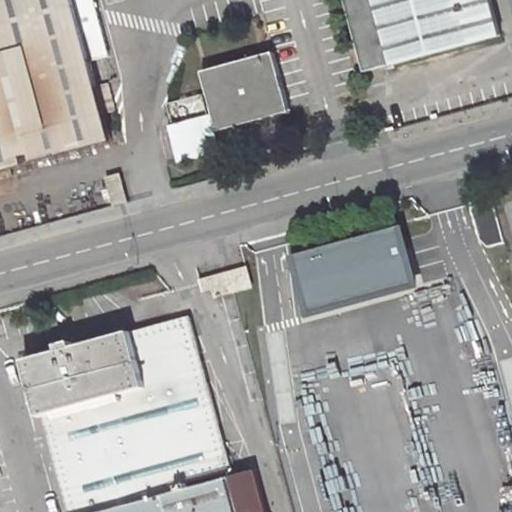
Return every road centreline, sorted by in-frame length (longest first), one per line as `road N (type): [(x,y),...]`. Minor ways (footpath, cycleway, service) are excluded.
road 1 (unclassified): [(0,270),(511,130)]
road 2 (unknown): [(166,225),(122,0)]
road 3 (unknown): [(344,176),(313,0)]
